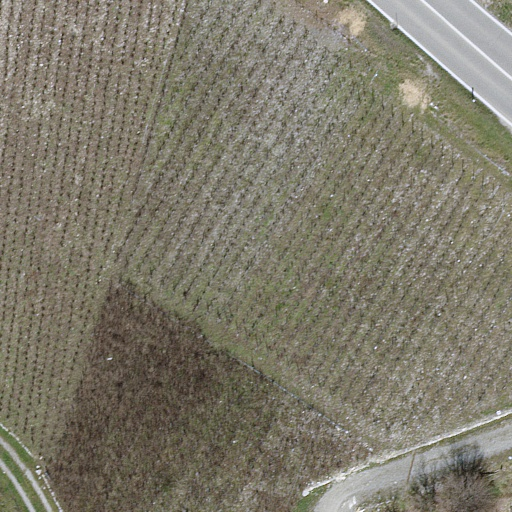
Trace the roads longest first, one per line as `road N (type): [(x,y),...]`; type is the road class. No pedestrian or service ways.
road 1 (track): [(335,511),(371,489),(511,440)]
road 2 (secondary): [(511,88),(419,0)]
